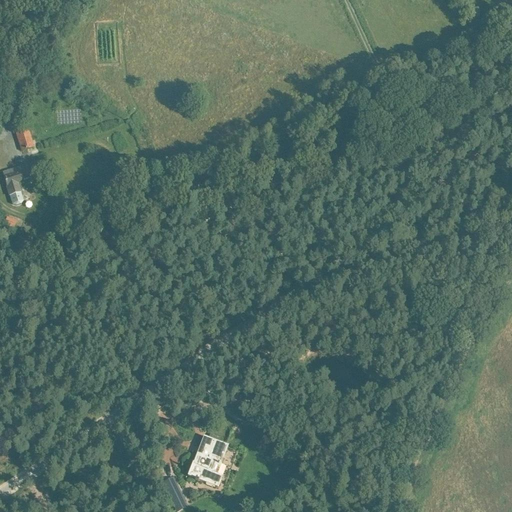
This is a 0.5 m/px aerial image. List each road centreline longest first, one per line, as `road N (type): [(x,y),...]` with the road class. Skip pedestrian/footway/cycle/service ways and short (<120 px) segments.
road 1 (unclassified): [(0,493),(287,305),(417,253),(511,233)]
road 2 (track): [(411,511),(413,480),(451,386),(511,302)]
